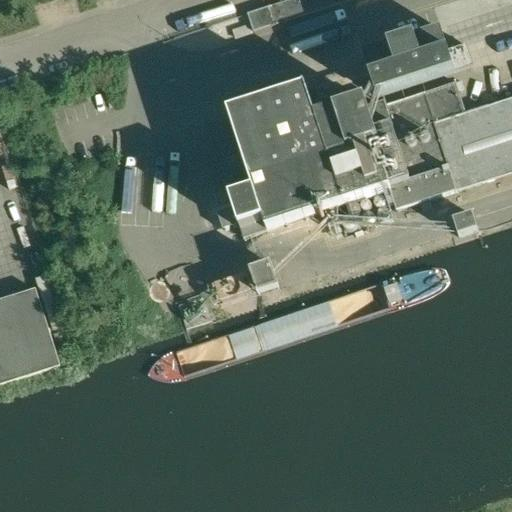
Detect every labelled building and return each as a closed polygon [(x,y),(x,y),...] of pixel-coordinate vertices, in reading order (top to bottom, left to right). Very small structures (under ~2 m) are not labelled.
[(292,0),(246,15),(253,38),(369,0),(292,0)] [(379,97),(476,67),(470,47),(450,53),(443,29),(365,54),(379,97)] [(457,193),(511,174),(511,99),(466,115),(456,84),(367,112),(364,105),(317,121),(307,90),(269,102),(230,115),(251,183),(231,189),(234,201),(232,201),(234,209),(218,214),(224,231),(239,226),(241,231),(242,231),(245,240),(307,220),(308,220),(323,215),(336,211),(385,195),(390,194),(396,212),(421,204),(423,213),(433,210),(430,201),(456,193),(457,193)] [(215,158),(221,180),(245,174),(238,151),(215,158)] [(459,238),(478,232),(473,217),(454,222),(459,238)]
